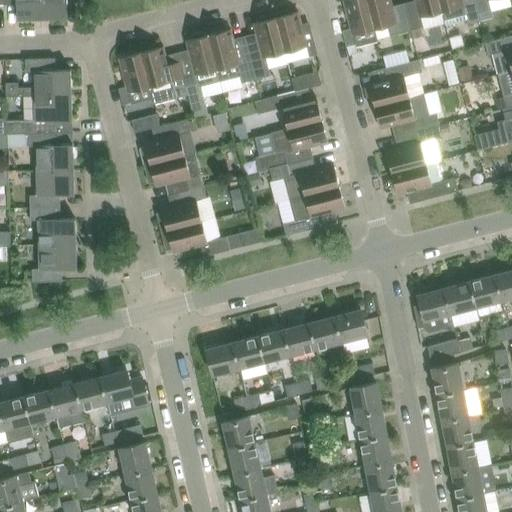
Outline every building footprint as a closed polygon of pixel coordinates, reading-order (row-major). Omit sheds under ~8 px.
[(4,0),(5,4),(17,4),(17,19),(35,18),(42,18),(42,16),(41,0),(4,0)] [(41,0),(42,16),(42,18),(50,18),(68,17),(67,2),(79,2),(78,0),(41,0)] [(367,0),(344,0),(351,28),(343,30),(349,55),(358,52),(353,34),(375,29),(367,0)] [(391,0),(367,0),(375,29),(388,25),(390,35),(411,30),(404,3),(393,6),(391,0)] [(442,11),(439,0),(415,0),(404,3),(411,30),(424,27),(422,17),(442,11)] [(478,12),(475,0),(439,0),(442,11),(445,25),(467,19),(468,24),(480,21),(478,12)] [(475,0),(480,21),(493,18),(488,0),(475,0)] [(318,54),(312,27),(303,29),(299,11),(291,13),(290,9),(275,13),(285,52),(307,46),(310,56),(318,54)] [(285,52),(275,13),(261,16),(262,20),(255,22),(259,41),(247,44),(256,79),(271,75),(267,57),(285,52)] [(256,79),(247,44),(236,47),(231,28),(209,34),(218,69),(221,81),(240,76),(242,83),(256,79)] [(221,81),(218,69),(209,34),(205,35),(204,32),(193,35),(194,38),(187,40),(192,57),(180,61),(188,92),(188,91),(195,117),(209,113),(202,86),(221,81)] [(511,35),(485,42),(489,54),(493,53),(498,74),(511,70),(511,35)] [(164,46),(141,52),(150,86),(151,86),(156,103),(184,96),(183,93),(188,92),(180,61),(169,63),(164,46)] [(150,86),(141,52),(120,57),(127,86),(119,88),(123,104),(132,102),(130,92),(150,86)] [(56,70),(56,58),(25,59),(26,71),(34,71),(34,87),(19,87),(19,82),(7,82),(7,96),(35,95),(72,94),(71,69),(56,70)] [(410,97),(405,76),(422,72),(419,60),(385,68),(388,79),(370,84),(370,86),(366,87),(370,105),(375,103),(375,106),(410,97)] [(295,91),(310,87),(322,84),(319,71),(292,78),(295,91)] [(58,120),(73,119),(72,94),(35,95),(35,117),(7,118),(7,133),(28,132),(58,132),(58,120)] [(323,119),(318,97),(287,105),(284,94),(256,101),(259,113),(283,107),(288,128),(323,119)] [(437,112),(430,114),(425,94),(410,97),(375,106),(381,128),(399,123),(402,134),(440,124),(437,112)] [(511,105),(507,107),(503,108),(506,120),(511,124),(511,105)] [(161,125),(157,113),(131,120),(134,132),(161,125)] [(187,154),(182,133),(196,129),(193,117),(178,120),(181,131),(143,142),(144,146),(138,148),(143,165),(187,154)] [(275,151),(257,156),(261,171),(271,168),(314,157),(311,146),(329,141),(323,119),(288,128),(271,132),(275,151)] [(422,142),(444,137),(440,124),(402,134),(405,145),(387,150),(392,172),(427,163),(422,142)] [(59,144),(58,132),(28,132),(28,146),(36,145),(37,169),(74,168),(74,143),(59,144)] [(193,175),(187,154),(143,165),(148,183),(154,181),(155,186),(175,180),(178,191),(178,192),(203,185),(200,173),(193,175)] [(317,168),(314,157),(271,168),(274,180),(284,178),(289,199),(305,195),(340,185),(335,163),(317,168)] [(432,183),(427,163),(392,172),(398,194),(425,187),(428,198),(459,191),(456,177),(432,183)] [(75,194),(75,176),(74,168),(37,169),(38,195),(30,195),(31,207),(60,206),(60,194),(75,194)] [(0,185),(10,185),(9,170),(0,170),(0,185)] [(206,197),(203,185),(178,192),(178,191),(176,192),(179,203),(161,208),(162,212),(157,213),(162,231),(201,221),(196,200),(206,197)] [(327,213),(346,208),(340,185),(305,195),(289,199),(294,220),(284,222),(287,235),(329,224),(327,213)] [(244,186),(230,190),(236,210),(250,206),(244,186)] [(61,218),(60,206),(31,207),(31,219),(38,219),(39,244),(77,243),(76,218),(61,218)] [(206,240),(201,221),(162,231),(167,249),(172,248),(173,252),(200,245),(203,256),(230,249),(227,235),(206,240)] [(264,240),(260,227),(240,232),(243,246),(264,240)] [(0,231),(0,246),(11,246),(11,231),(0,231)] [(77,268),(77,250),(77,243),(39,244),(40,268),(32,268),(33,281),(63,280),(62,268),(77,268)] [(511,295),(511,269),(494,274),(501,299),(511,295)] [(494,274),(469,280),(476,305),(477,305),(480,315),(502,309),(500,299),(501,299),(494,274)] [(476,305),(469,280),(444,287),(451,312),(476,305)] [(451,312),(444,287),(431,290),(428,287),(420,289),(420,293),(418,294),(420,304),(414,305),(420,327),(424,326),(422,319),(451,312)] [(362,309),(336,316),(343,341),(369,335),(362,309)] [(343,341),(336,316),(310,322),(317,348),(343,341)] [(317,348),(310,322),(285,329),(291,354),(317,348)] [(511,338),(509,327),(496,330),(499,341),(511,338)] [(291,354),(285,329),(259,335),(265,360),(291,354)] [(265,360),(259,335),(233,342),(239,367),(265,360)] [(458,340),(457,341),(458,346),(460,346),(462,351),(474,348),(471,337),(458,340)] [(457,338),(429,346),(432,359),(462,351),(460,346),(458,346),(457,341),(458,340),(457,338)] [(239,367),(233,342),(207,348),(214,373),(239,367)] [(495,350),(497,365),(509,363),(506,348),(495,350)] [(463,388),(458,362),(433,367),(438,393),(463,388)] [(373,363),(353,368),(356,379),(376,374),(373,363)] [(356,379),(353,368),(338,371),(340,382),(356,379)] [(127,369),(102,376),(108,401),(134,395),(136,405),(149,402),(142,377),(130,380),(127,369)] [(316,378),(318,388),(327,386),(324,375),(316,378)] [(108,401),(102,376),(77,382),(83,408),(108,401)] [(311,378),(298,382),(301,393),(314,390),(311,378)] [(83,408),(77,382),(51,389),(57,414),(61,426),(87,420),(83,408)] [(301,393),(298,382),(286,385),(289,396),(301,393)] [(377,383),(351,388),(356,414),(382,409),(377,383)] [(511,399),(511,386),(502,388),(504,401),(511,399)] [(468,414),(463,388),(438,393),(443,419),(468,414)] [(57,414),(51,389),(25,395),(31,421),(57,414)] [(260,392),(253,394),(247,395),(249,406),(263,403),(260,392)] [(31,421),(25,395),(0,401),(0,404),(9,441),(35,434),(31,421)] [(249,406),(247,395),(235,398),(238,409),(249,406)] [(298,402),(287,404),(289,419),(301,417),(298,402)] [(0,443),(9,441),(0,404),(0,443)] [(387,435),(382,409),(356,414),(361,440),(387,435)] [(318,411),(306,413),(309,426),(320,423),(318,411)] [(473,440),(468,414),(443,419),(448,445),(473,440)] [(249,415),(224,421),(230,447),(255,441),(249,415)] [(323,436),(320,423),(309,426),(312,438),(323,436)] [(140,424),(128,426),(114,430),(115,435),(118,435),(119,440),(142,435),(140,424)] [(115,435),(114,430),(104,432),(106,443),(119,440),(118,435),(115,435)] [(392,461),(387,435),(361,440),(366,466),(392,461)] [(77,440),(64,443),(65,449),(68,448),(70,454),(81,451),(77,440)] [(306,440),(294,442),(297,454),(308,452),(306,440)] [(478,466),(473,440),(448,445),(453,471),(478,466)] [(261,467),(255,441),(230,447),(236,473),(261,467)] [(145,442),(120,448),(126,474),(151,468),(145,442)] [(65,449),(64,443),(52,447),(55,458),(70,454),(68,448),(65,449)] [(311,465),(308,452),(297,454),(299,467),(311,465)] [(27,454),(13,458),(16,469),(29,465),(27,454)] [(0,472),(16,469),(13,458),(0,461),(0,472)] [(331,474),(328,461),(317,464),(319,476),(331,474)] [(397,487),(392,461),(366,466),(371,492),(397,487)] [(78,485),(75,473),(69,474),(66,462),(55,465),(61,490),(79,486),(78,485)] [(478,466),(453,471),(458,497),(483,492),(495,490),(490,464),(478,466)] [(275,474),(263,477),(261,467),(236,473),(241,498),(266,492),(279,489),(275,474)] [(157,494),(151,468),(126,474),(132,500),(157,494)] [(89,482),(86,470),(75,473),(78,485),(89,482)] [(40,497),(36,481),(32,482),(29,472),(0,480),(0,507),(24,501),(40,497)] [(334,487),(331,474),(319,476),(322,489),(334,487)] [(78,485),(79,486),(81,497),(92,495),(89,482),(78,485)] [(401,511),(397,487),(371,492),(375,511),(401,511)] [(316,490),(305,493),(308,507),(313,506),(313,503),(318,502),(316,490)] [(270,511),(266,492),(241,498),(244,511),(270,511)] [(487,511),(487,508),(483,492),(458,497),(461,511),(487,511)] [(161,511),(157,494),(132,500),(134,511),(161,511)] [(75,499),(64,502),(66,511),(75,511),(78,511),(75,499)] [(26,511),(24,501),(0,507),(0,511),(26,511)] [(308,507),(308,511),(320,511),(318,502),(313,503),(313,506),(308,507)]
